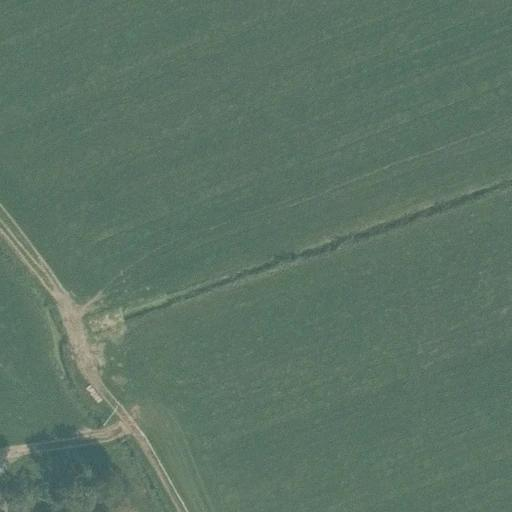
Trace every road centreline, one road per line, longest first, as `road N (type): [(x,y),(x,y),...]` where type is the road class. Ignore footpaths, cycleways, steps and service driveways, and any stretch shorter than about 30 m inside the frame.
road 1 (track): [(0,223),(68,309),(98,387),(137,433),(180,511)]
road 2 (track): [(0,455),(103,437),(127,421)]
